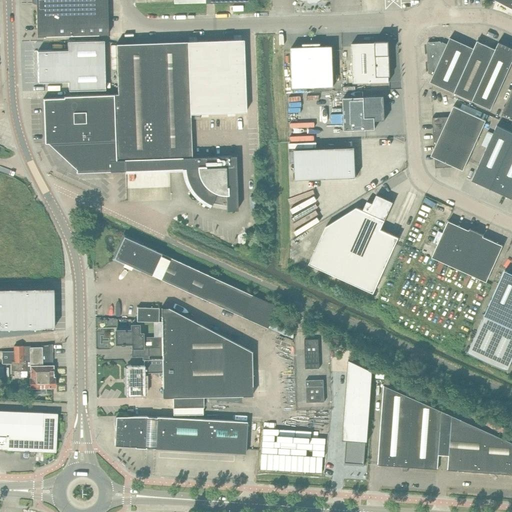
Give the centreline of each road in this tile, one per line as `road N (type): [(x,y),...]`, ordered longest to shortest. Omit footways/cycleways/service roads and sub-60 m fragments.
road 1 (unclassified): [(407,18),(144,25),(127,0)]
road 2 (unclassified): [(511,224),(419,176),(407,18)]
road 3 (tertiary): [(81,404),(76,261),(39,179)]
road 4 (secondary): [(354,511),(151,497)]
road 5 (tertiary): [(39,179),(15,117),(9,0)]
road 6 (unclassified): [(163,238),(39,179)]
